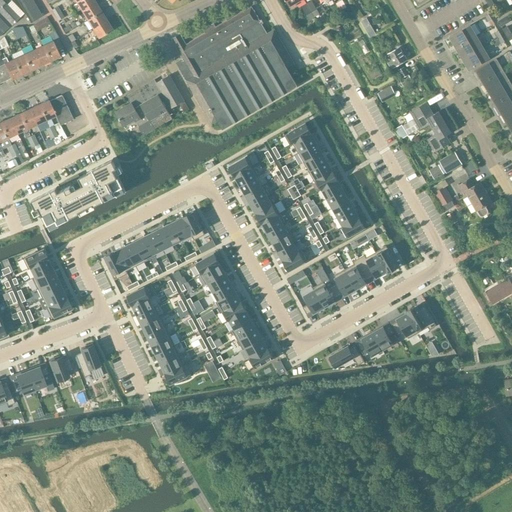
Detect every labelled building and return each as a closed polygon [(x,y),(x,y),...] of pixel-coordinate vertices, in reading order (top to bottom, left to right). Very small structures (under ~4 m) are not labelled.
[(11,0),(7,4),(20,17),(24,13),(11,0)] [(34,3),(32,0),(22,0),(18,2),(23,10),(34,3)] [(79,0),(76,2),(82,11),(95,3),(93,0),(79,0)] [(311,1),(306,4),(311,13),(316,10),(311,1)] [(492,2),(488,5),(491,11),(496,8),(492,2)] [(5,3),(0,7),(0,12),(12,25),(20,17),(7,4),(5,3)] [(34,3),(23,10),(30,23),(42,16),(34,3)] [(81,11),(78,13),(82,18),(85,16),(87,20),(101,12),(95,3),(82,11),(81,11)] [(306,4),(300,7),(305,16),(311,13),(306,4)] [(51,9),(55,15),(61,12),(57,6),(51,9)] [(175,62),(211,124),(212,124),(219,120),(223,127),(297,85),(287,69),(295,65),(294,63),(291,57),(279,36),(275,29),(267,34),(252,7),(216,28),(213,23),(203,29),(205,33),(186,44),(184,41),(175,46),(182,58),(175,62)] [(61,12),(55,15),(58,21),(64,17),(61,12)] [(87,20),(93,29),(106,20),(101,12),(87,20)] [(106,20),(93,29),(98,38),(112,29),(108,23),(106,20)] [(4,23),(0,27),(0,29),(3,33),(9,27),(4,23)] [(449,37),(456,48),(476,36),(470,25),(449,37)] [(502,30),(506,36),(510,33),(507,27),(502,30)] [(373,30),(368,32),(371,38),(376,35),(374,31),(373,30)] [(456,48),(462,59),(483,47),(476,36),(456,48)] [(58,39),(53,41),(57,50),(57,51),(63,48),(58,39)] [(53,41),(43,46),(50,61),(60,57),(57,51),(57,50),(53,41)] [(43,46),(34,50),(41,65),(50,61),(43,46)] [(391,59),(387,61),(392,68),(395,66),(397,65),(406,59),(399,47),(388,54),(391,59)] [(483,47),(462,59),(469,70),(489,58),(483,47)] [(34,50),(25,55),(31,70),(41,65),(34,50)] [(25,55),(15,59),(22,74),(31,70),(25,55)] [(476,70),(483,81),(503,70),(496,58),(476,70)] [(15,59),(5,64),(11,78),(12,79),(22,74),(15,59)] [(0,83),(11,78),(5,64),(0,66),(0,83)] [(404,67),(398,70),(402,78),(409,75),(404,67)] [(483,81),(489,92),(509,80),(503,70),(483,81)] [(128,99),(131,103),(131,102),(134,108),(140,105),(155,129),(173,119),(171,117),(167,110),(183,100),(169,75),(128,99)] [(409,76),(400,81),(404,87),(413,82),(409,76)] [(489,92),(495,103),(511,93),(511,85),(509,80),(489,92)] [(382,90),(378,93),(379,96),(382,101),(387,98),(383,90),(382,90)] [(511,93),(495,103),(502,114),(511,108),(511,93)] [(62,94),(49,101),(60,125),(74,118),(62,94)] [(49,101),(49,100),(39,104),(47,120),(56,116),(49,101)] [(429,124),(432,129),(447,121),(442,112),(440,114),(438,112),(433,115),(426,103),(410,113),(420,130),(429,124)] [(47,120),(39,104),(30,109),(37,124),(47,120)] [(126,105),(115,111),(125,127),(135,121),(142,134),(143,135),(144,136),(155,129),(140,105),(134,108),(132,105),(127,107),(126,105)] [(511,108),(502,114),(508,125),(511,122),(511,108)] [(37,124),(30,109),(20,114),(27,129),(37,124)] [(10,118),(17,133),(27,129),(20,114),(10,118)] [(10,118),(1,122),(8,138),(17,133),(10,118)] [(447,121),(432,129),(436,134),(426,140),(433,153),(450,143),(445,136),(451,133),(449,131),(452,129),(447,121)] [(1,122),(0,122),(0,145),(0,146),(2,149),(7,146),(11,144),(8,138),(1,122)] [(305,123),(284,135),(290,146),(293,144),(311,134),(305,123)] [(53,125),(49,127),(54,137),(57,135),(53,125)] [(394,129),(401,140),(408,135),(402,125),(394,129)] [(49,127),(45,129),(50,139),(54,137),(49,127)] [(33,134),(30,136),(35,145),(38,153),(41,159),(44,157),(33,134)] [(311,134),(293,144),(298,153),(316,143),(311,134)] [(30,136),(26,138),(31,147),(35,145),(30,136)] [(263,143),(257,147),(259,151),(266,147),(263,143)] [(316,143),(298,153),(303,162),(321,152),(316,143)] [(11,144),(7,146),(12,156),(16,155),(11,144)] [(321,152),(303,162),(309,172),(326,162),(321,152)] [(446,172),(460,164),(454,153),(440,162),(441,164),(446,172)] [(247,156),(230,166),(235,176),(253,166),(247,156)] [(17,157),(12,160),(15,166),(20,164),(17,157)] [(56,187),(31,200),(36,208),(38,207),(41,212),(48,225),(56,220),(58,224),(69,218),(80,212),(78,210),(93,202),(94,205),(105,199),(106,200),(116,195),(114,191),(123,187),(117,174),(114,168),(117,167),(113,158),(88,171),(88,172),(79,177),(79,176),(67,182),(69,186),(58,191),(56,187)] [(212,161),(206,165),(208,169),(215,166),(212,161)] [(326,162),(309,172),(314,181),(332,171),(326,162)] [(441,164),(430,170),(435,178),(446,172),(441,164)] [(253,166),(235,176),(241,186),(258,175),(253,166)] [(332,171),(314,181),(319,191),(322,189),(337,180),(332,171)] [(258,175),(241,186),(246,195),(261,186),(256,178),(259,176),(258,175)] [(476,211),(477,211),(480,215),(481,216),(483,216),(488,213),(488,210),(485,206),(491,202),(480,183),(474,186),(470,179),(457,186),(462,194),(465,192),(476,211)] [(337,180),(322,189),(327,198),(343,190),(337,180)] [(261,186),(246,195),(251,204),(266,196),(269,194),(264,185),(261,186)] [(453,200),(445,186),(434,193),(442,206),(453,200)] [(343,190),(327,198),(333,208),(348,199),(343,190)] [(266,196),(251,204),(257,214),(272,205),(266,196)] [(348,199),(333,208),(338,217),(353,208),(348,199)] [(272,205),(257,214),(262,223),(280,213),(274,204),(272,205)] [(353,208),(338,217),(344,226),(359,218),(353,208)] [(457,221),(452,212),(447,215),(452,224),(457,221)] [(193,213),(183,218),(191,234),(194,240),(204,235),(193,213)] [(280,213),(262,223),(267,233),(282,224),(285,222),(280,213)] [(183,218),(174,223),(182,239),(191,234),(183,218)] [(344,226),(340,228),(346,238),(364,228),(359,218),(344,226)] [(174,223),(164,228),(172,244),(182,239),(174,223)] [(282,224),(267,233),(273,242),(288,233),(282,224)] [(164,228),(154,232),(163,249),(172,244),(164,228)] [(371,231),(365,234),(369,240),(375,237),(374,236),(372,233),(371,231)] [(154,232),(145,237),(153,254),(163,249),(154,232)] [(288,233),(273,242),(278,251),(293,243),(296,241),(290,232),(288,233)] [(365,234),(360,237),(362,240),(364,243),(369,240),(365,234)] [(145,237),(135,242),(145,261),(154,256),(153,254),(145,237)] [(135,242),(125,247),(135,266),(145,261),(135,242)] [(293,243),(278,251),(283,261),(299,252),(293,243)] [(206,244),(199,248),(199,250),(201,254),(207,251),(209,250),(206,244)] [(386,246),(375,252),(387,272),(398,266),(386,246)] [(125,247),(116,252),(125,271),(135,266),(125,247)] [(25,257),(22,259),(27,269),(30,268),(38,263),(47,259),(42,249),(25,257)] [(299,252),(283,261),(289,270),(307,260),(301,251),(299,252)] [(116,252),(106,257),(117,279),(127,274),(125,271),(116,252)] [(364,254),(358,258),(370,278),(376,275),(377,276),(381,274),(382,275),(387,272),(375,252),(366,257),(364,254)] [(213,254),(194,265),(200,274),(219,264),(213,254)] [(355,264),(344,270),(356,290),(362,287),(361,285),(365,283),(365,281),(370,278),(358,258),(353,261),(355,264)] [(38,263),(30,268),(34,277),(52,269),(47,259),(38,263)] [(219,264),(200,274),(205,284),(208,282),(224,273),(219,264)] [(34,277),(32,279),(36,288),(39,287),(56,279),(52,269),(34,277)] [(338,282),(332,285),(339,296),(344,293),(345,294),(349,292),(350,293),(356,290),(344,270),(334,275),(338,282)] [(224,273),(208,282),(213,292),(230,282),(224,273)] [(39,287),(36,288),(41,298),(44,297),(61,288),(56,279),(39,287)] [(230,282),(213,292),(218,301),(235,292),(230,282)] [(323,282),(313,288),(314,290),(325,308),(331,305),(330,303),(334,301),(333,299),(339,296),(332,285),(327,288),(323,282)] [(508,282),(489,293),(494,302),(507,294),(504,288),(509,285),(508,282)] [(146,286),(128,295),(132,305),(148,298),(151,296),(146,286)] [(61,288),(44,297),(48,306),(57,302),(66,298),(61,288)] [(309,304),(303,307),(307,314),(313,311),(314,312),(318,310),(319,312),(325,308),(314,290),(304,296),(309,304)] [(218,301),(216,303),(221,312),(240,301),(235,292),(218,301)] [(48,306),(45,307),(51,318),(71,308),(66,298),(57,302),(48,306)] [(148,298),(132,305),(137,315),(153,308),(148,298)] [(240,301),(221,312),(227,321),(230,320),(246,310),(240,301)] [(416,306),(406,312),(418,332),(428,327),(429,330),(436,326),(424,305),(418,309),(416,306)] [(153,308),(137,315),(142,325),(158,317),(153,308)] [(246,310),(230,320),(235,329),(251,320),(246,310)] [(398,321),(392,324),(398,335),(404,332),(408,338),(418,332),(406,312),(400,315),(401,317),(397,319),(398,321)] [(158,317),(142,325),(147,335),(165,326),(160,316),(158,317)] [(251,320),(235,329),(240,339),(256,329),(251,320)] [(378,328),(371,332),(382,350),(392,344),(388,336),(394,332),(390,325),(383,329),(382,327),(378,329),(378,328)] [(165,326),(147,335),(151,344),(170,335),(165,326)] [(240,339),(237,340),(243,350),(245,348),(262,339),(256,329),(240,339)] [(363,341),(357,344),(361,351),(367,348),(372,356),(382,350),(371,332),(365,335),(366,337),(362,339),(363,340),(363,341)] [(170,335),(151,344),(156,354),(175,345),(170,335)] [(262,339),(245,348),(251,357),(267,348),(262,339)] [(80,353),(73,356),(81,378),(88,375),(86,370),(99,364),(91,343),(84,346),(85,348),(78,350),(80,353)] [(175,345),(156,354),(161,364),(179,355),(175,345)] [(331,358),(329,359),(333,366),(334,365),(336,367),(353,357),(358,365),(364,361),(355,345),(349,349),(347,346),(330,356),(331,358)] [(251,357),(248,359),(254,369),(273,358),(267,348),(251,357)] [(179,355),(161,364),(165,373),(184,364),(179,355)] [(56,357),(49,360),(57,381),(68,376),(67,372),(73,370),(69,357),(62,360),(61,357),(56,358),(56,357)] [(212,361),(205,365),(208,370),(215,367),(212,361)] [(184,364),(165,373),(170,384),(192,373),(187,363),(184,364)] [(38,367),(27,371),(34,389),(45,385),(42,376),(48,374),(45,366),(39,369),(38,367)] [(283,368),(275,372),(277,378),(286,373),(283,368)] [(17,377),(11,379),(16,391),(22,389),(23,393),(34,389),(27,370),(20,372),(21,374),(17,376),(17,377)] [(0,401),(2,401),(4,406),(13,402),(5,381),(0,383),(0,401)] [(88,399),(84,390),(76,393),(79,403),(88,399)]
